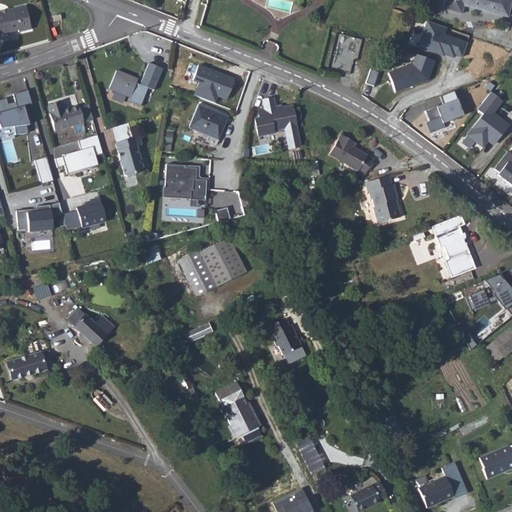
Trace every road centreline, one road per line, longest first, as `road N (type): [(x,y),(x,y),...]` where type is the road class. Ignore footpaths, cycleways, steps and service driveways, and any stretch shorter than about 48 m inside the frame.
road 1 (residential): [(186,34),(381,122),(511,223)]
road 2 (residential): [(0,407),(154,462),(191,511)]
road 3 (residential): [(0,70),(112,30),(124,10)]
